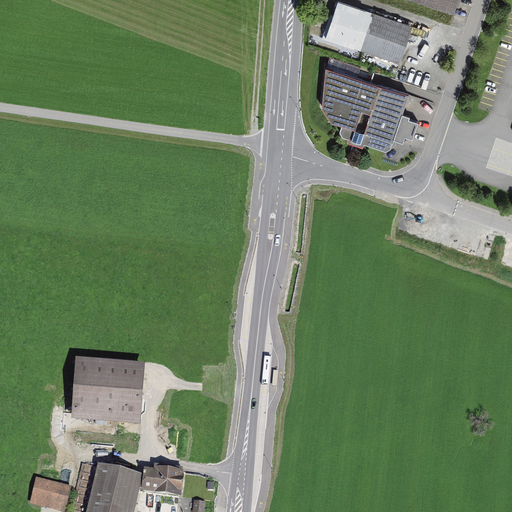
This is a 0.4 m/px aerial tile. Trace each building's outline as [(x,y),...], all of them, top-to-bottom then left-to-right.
[(413,25),(338,0),(337,0),(325,38),(400,63),(413,25)] [(458,0),(419,0),(454,12),(458,0)] [(409,93),(326,65),(322,106),(332,120),(342,124),(340,131),(342,136),(348,138),(347,141),(355,144),(363,147),(364,143),(386,151),(391,148),(394,138),(403,141),(405,135),(413,138),(419,121),(410,117),(410,115),(403,113),(409,93)] [(142,372),(77,367),(73,420),(138,424),(142,372)] [(126,511),(135,477),(99,468),(87,511),(126,511)] [(182,473),(147,469),(145,491),(180,495),(182,473)] [(64,511),(70,490),(35,482),(30,503),(63,511),(64,511)]
